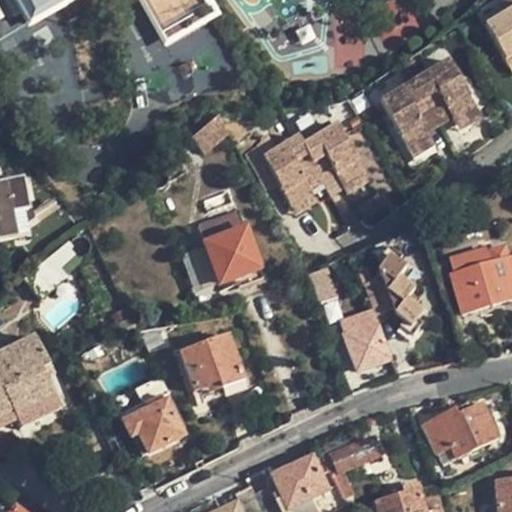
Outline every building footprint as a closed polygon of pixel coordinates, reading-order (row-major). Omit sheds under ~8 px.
[(0,0),(0,9),(13,33),(59,7),(72,0),(0,0)] [(205,0),(140,0),(164,42),(214,15),(205,0)] [(507,62),(511,59),(511,6),(484,22),(507,62)] [(465,21),(457,25),(464,37),(472,33),(465,21)] [(451,118),(455,125),(478,110),(448,61),(414,81),(440,124),(451,118)] [(381,101),(411,151),(432,138),(427,132),(440,124),(414,81),(381,101)] [(482,116),(478,110),(455,125),(459,130),(482,116)] [(220,129),(215,121),(214,121),(190,140),(197,148),(220,129)] [(335,124),(300,144),(323,182),(326,180),(332,189),(344,182),(347,185),(365,175),(335,124)] [(264,155),(295,206),(318,192),(315,187),(323,182),(300,144),(295,136),(264,155)] [(435,143),(432,138),(411,151),(414,156),(435,143)] [(369,181),(365,175),(347,185),(351,192),(369,181)] [(21,178),(0,182),(0,240),(17,237),(18,241),(26,239),(19,206),(26,204),(21,178)] [(321,198),(318,192),(295,206),(298,211),(321,198)] [(237,215),(197,229),(218,286),(234,280),(238,289),(262,280),(237,215)] [(57,265),(71,249),(73,248),(66,241),(47,254),(22,277),(32,288),(57,265)] [(377,264),(383,268),(391,259),(399,264),(403,258),(388,249),(377,264)] [(447,264),(462,315),(511,299),(511,262),(511,263),(507,250),(489,254),(488,252),(447,264)] [(422,312),(416,308),(406,301),(410,295),(413,291),(398,280),(406,268),(399,264),(391,259),(383,268),(378,274),(381,280),(385,288),(382,290),(390,311),(392,311),(397,319),(401,321),(411,328),(419,317),(422,312)] [(78,291),(57,265),(32,288),(53,311),(78,291)] [(328,271),(308,278),(319,308),(338,301),(328,271)] [(368,272),(358,276),(363,288),(373,283),(368,272)] [(372,310),(373,313),(374,317),(390,311),(382,290),(385,288),(381,280),(373,283),(363,288),(372,310)] [(420,302),(410,295),(406,301),(416,308),(420,302)] [(392,361),(374,317),(373,313),(340,325),(358,373),(392,361)] [(136,329),(131,317),(118,324),(125,335),(136,329)] [(425,322),(419,317),(411,328),(401,321),(398,326),(413,337),(425,322)] [(195,393),(204,389),(216,385),(219,391),(242,383),(226,336),(180,353),(195,393)] [(0,417),(11,412),(16,422),(19,429),(60,409),(41,370),(47,367),(33,338),(0,354),(0,417)] [(166,387),(159,372),(132,385),(139,401),(166,387)] [(207,396),(219,391),(216,385),(204,389),(207,396)] [(132,404),(117,411),(142,457),(183,437),(162,394),(135,408),(132,404)] [(451,451),(457,461),(499,440),(483,408),(457,420),(454,414),(423,429),(437,457),(451,451)] [(0,429),(16,422),(11,412),(0,417),(0,429)] [(373,441),(323,463),(332,480),(342,476),(341,475),(380,457),(373,441)] [(443,468),(457,461),(451,451),(437,457),(443,468)] [(331,511),(335,511),(346,507),(344,505),(332,480),(323,463),(320,456),(272,479),(288,511),(317,511),(312,501),(324,495),(331,511)] [(353,500),(342,476),(332,480),(344,505),(353,500)] [(511,511),(511,484),(496,486),(498,511),(511,511)] [(425,511),(419,488),(406,491),(411,511),(441,511),(440,511),(425,511)] [(411,511),(406,491),(403,491),(405,498),(376,505),(378,511),(411,511)] [(262,511),(253,492),(238,499),(241,504),(244,511),(262,511)]
